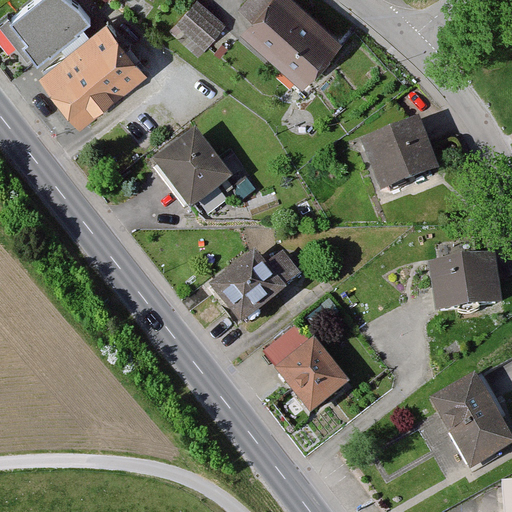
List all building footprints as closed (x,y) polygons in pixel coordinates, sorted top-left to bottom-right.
[(85,5),(76,0),(41,0),(7,27),(37,65),(96,20),(85,5)] [(248,0),(246,5),(260,11),(265,0),(248,0)] [(276,0),(247,36),(313,89),(349,46),(293,0),(276,0)] [(171,32),(205,49),(217,25),(183,8),(171,32)] [(153,70),(111,22),(46,77),(87,126),(153,70)] [(369,148),(387,199),(448,177),(429,127),(369,148)] [(159,169),(198,219),(242,186),(203,136),(184,150),(159,169)] [(218,296),(251,336),(297,299),(264,259),(218,296)] [(443,273),(449,324),(511,316),(511,284),(510,265),(443,273)] [(287,380),(322,423),(362,391),(327,347),(287,380)] [(438,402),(478,474),(511,454),(511,428),(482,377),(438,402)] [(504,511),(511,511),(511,485),(503,487),(504,511)]
